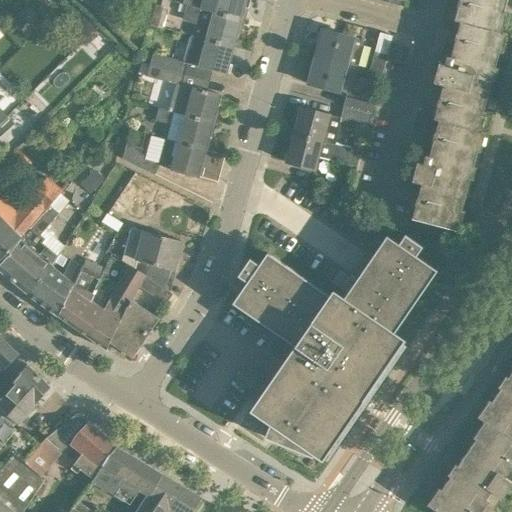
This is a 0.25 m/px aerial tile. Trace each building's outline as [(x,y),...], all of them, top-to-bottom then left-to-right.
[(187,7),(213,14),(241,21),(246,0),(184,0),(183,5),(187,6),(187,7)] [(458,0),(458,1),(455,9),(456,9),(453,22),(459,24),(501,33),(506,14),(503,13),(506,0),(458,0)] [(177,11),(185,14),(187,7),(179,5),(177,11)] [(164,19),(167,9),(155,6),(150,25),(162,28),(164,19)] [(213,14),(187,7),(185,14),(183,22),(209,29),(206,41),(233,49),(241,21),(213,14)] [(27,24),(18,15),(11,22),(20,31),(27,24)] [(437,122),(480,132),(485,113),(482,112),(491,82),(493,82),(497,69),(494,69),(498,54),(501,55),(507,34),(501,33),(459,24),(456,35),(455,35),(453,42),(454,42),(452,50),(443,47),(441,55),(440,55),(433,83),(442,86),(439,99),(437,99),(435,107),(436,108),(433,121),(437,122)] [(321,31),(314,58),(346,67),(357,69),(364,43),(353,41),(354,39),(321,31)] [(190,37),(183,63),(183,64),(187,65),(226,76),(233,49),(206,41),(190,37)] [(408,54),(389,49),(387,56),(386,60),(406,65),(408,54)] [(382,76),(386,60),(387,56),(374,53),(369,73),(382,76)] [(150,66),(184,76),(187,65),(183,64),(183,63),(154,54),(150,66)] [(306,85),(346,96),(350,97),(351,95),(357,69),(346,67),(314,58),(306,85)] [(176,85),(181,86),(184,76),(150,66),(147,78),(176,86),(176,85)] [(220,97),(181,86),(176,85),(176,86),(168,112),(173,114),(185,117),(213,124),(220,97)] [(346,96),(343,107),(371,115),(373,106),(375,101),(351,95),(350,97),(346,96)] [(340,123),(367,130),(371,115),(343,107),(340,119),(341,119),(340,123)] [(170,126),(173,114),(168,112),(158,109),(155,121),(170,126)] [(334,146),(340,123),(341,119),(340,119),(330,117),(300,109),(293,136),(334,146)] [(0,137),(14,125),(6,117),(0,122),(0,137)] [(178,144),(205,152),(213,124),(185,117),(178,144)] [(485,133),(480,132),(437,122),(434,134),(432,133),(430,141),(432,141),(430,148),(422,146),(420,154),(419,154),(411,182),(420,185),(416,200),(415,199),(413,206),(414,207),(411,219),(458,232),(464,212),(461,211),(469,181),(472,181),(475,168),(472,168),(476,153),(479,153),(485,133)] [(315,172),(319,158),(356,167),(360,153),(334,146),(293,136),(285,164),(315,172)] [(167,141),(159,165),(161,166),(169,171),(198,179),(205,152),(178,144),(167,141)] [(159,165),(145,158),(139,155),(141,151),(126,143),(122,159),(122,160),(134,166),(155,176),(161,166),(159,165)] [(0,261),(19,242),(48,208),(62,191),(46,178),(16,212),(0,196),(0,194),(31,164),(16,149),(0,165),(0,261)] [(80,185),(91,194),(104,179),(94,170),(80,185)] [(50,268),(54,263),(64,247),(45,230),(49,225),(57,215),(48,208),(19,242),(0,264),(0,272),(28,294),(50,268)] [(122,262),(129,266),(128,267),(143,276),(166,291),(172,272),(174,272),(182,243),(130,229),(122,262)] [(386,236),(375,253),(344,298),(333,291),(329,296),(267,254),(259,266),(250,260),(237,277),(246,284),(232,304),(279,337),(276,342),(290,352),(249,412),(269,425),(264,438),(312,457),(313,455),(322,461),(404,341),(394,333),(436,271),(416,257),(422,248),(404,235),(398,244),(386,236)] [(79,272),(98,282),(104,269),(84,260),(81,267),(70,261),(62,278),(50,268),(28,294),(57,317),(79,272)] [(128,267),(112,292),(114,293),(117,287),(134,296),(138,288),(143,276),(128,267)] [(337,269),(328,282),(339,290),(348,276),(337,269)] [(78,331),(86,336),(99,307),(91,301),(94,295),(92,294),(98,282),(79,272),(57,317),(71,327),(70,329),(77,333),(78,331)] [(152,297),(166,306),(173,295),(166,291),(143,276),(138,288),(152,297)] [(99,307),(86,336),(106,351),(110,343),(126,307),(130,308),(131,304),(134,296),(117,287),(114,293),(112,292),(108,298),(110,299),(103,310),(99,307)] [(156,321),(142,312),(131,304),(130,308),(126,307),(110,343),(122,350),(127,342),(137,348),(156,321)] [(0,370),(2,373),(18,357),(0,338),(0,370)] [(0,511),(21,511),(41,482),(39,479),(38,477),(23,464),(40,445),(17,426),(51,389),(27,366),(11,384),(14,386),(0,402),(0,511)] [(511,370),(507,379),(504,377),(497,388),(499,389),(491,403),(488,401),(477,418),(483,422),(511,440),(511,370)] [(61,453),(69,445),(81,455),(73,466),(93,480),(116,449),(76,415),(40,445),(23,464),(38,477),(39,479),(61,454),(61,453)] [(480,511),(482,509),(487,503),(495,508),(511,484),(503,479),(511,465),(511,440),(483,422),(472,438),(475,440),(457,467),(454,465),(447,476),(449,478),(440,490),(438,489),(426,506),(435,511),(480,511)] [(138,492),(146,496),(149,497),(149,496),(163,477),(116,449),(93,480),(91,483),(106,492),(107,492),(129,505),(138,492)] [(193,511),(201,501),(163,477),(149,496),(149,497),(138,511),(193,511)] [(92,511),(77,502),(72,508),(69,511),(92,511)]
